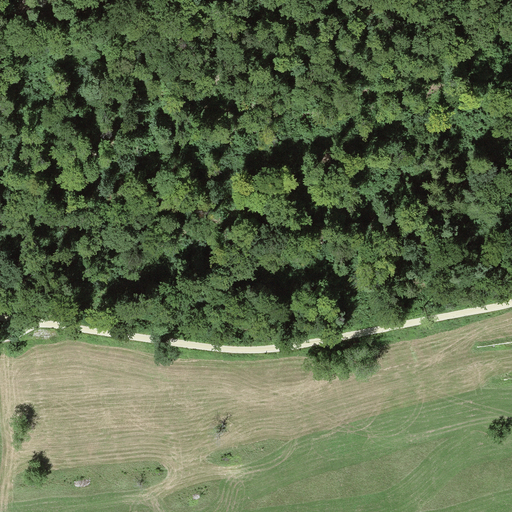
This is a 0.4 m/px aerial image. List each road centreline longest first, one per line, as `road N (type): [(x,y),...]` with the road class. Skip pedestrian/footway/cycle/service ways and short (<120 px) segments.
road 1 (track): [(0,336),(157,265),(440,92),(467,65)]
road 2 (track): [(511,304),(244,348),(0,317)]
road 3 (motorway): [(276,0),(511,259)]
road 4 (motorway): [(511,154),(375,0)]
road 5 (track): [(231,0),(300,10),(410,0)]
road 6 (track): [(0,166),(123,138)]
